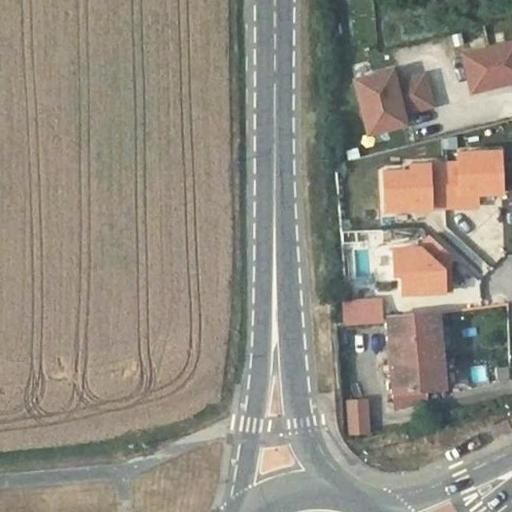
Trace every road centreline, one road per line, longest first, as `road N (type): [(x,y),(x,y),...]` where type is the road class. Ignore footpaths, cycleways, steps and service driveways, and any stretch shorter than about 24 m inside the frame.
road 1 (primary): [(273,90),(264,353),(244,511)]
road 2 (primary): [(346,494),(303,426),(289,350),(273,90)]
road 3 (tertiary): [(511,462),(386,511)]
